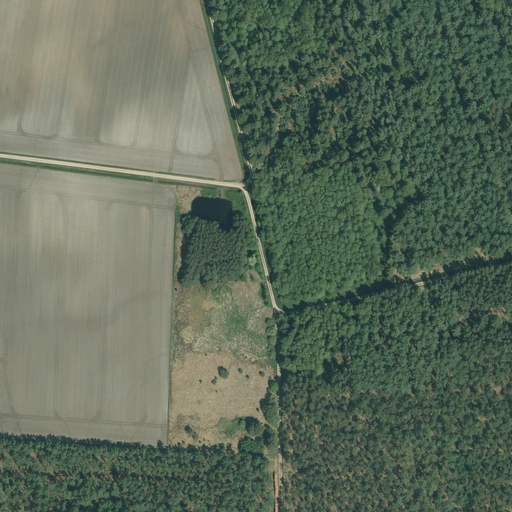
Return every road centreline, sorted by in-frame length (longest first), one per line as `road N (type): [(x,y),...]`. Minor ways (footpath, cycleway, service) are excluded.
road 1 (track): [(0,152),(245,184),(280,312),(511,263)]
road 2 (track): [(245,184),(252,179),(207,0)]
